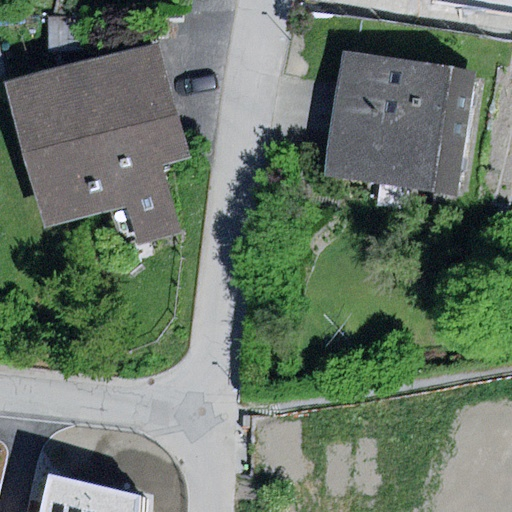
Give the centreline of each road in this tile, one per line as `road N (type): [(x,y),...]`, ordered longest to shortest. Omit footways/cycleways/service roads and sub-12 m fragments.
road 1 (residential): [(270,0),(209,406)]
road 2 (residential): [(0,386),(209,406)]
